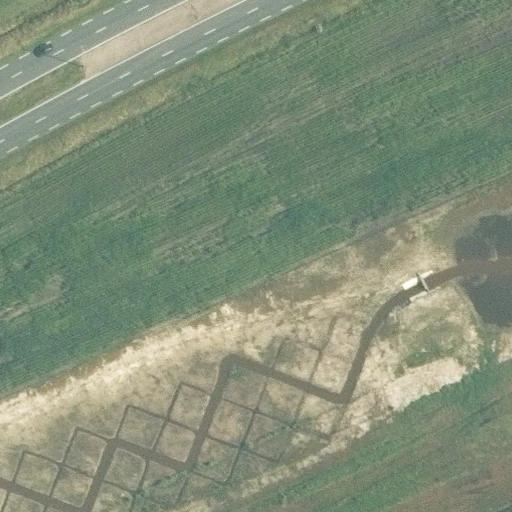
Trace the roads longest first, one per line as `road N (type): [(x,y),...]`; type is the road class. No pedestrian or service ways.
road 1 (primary): [(0,145),(282,0)]
road 2 (primary): [(165,0),(0,84)]
